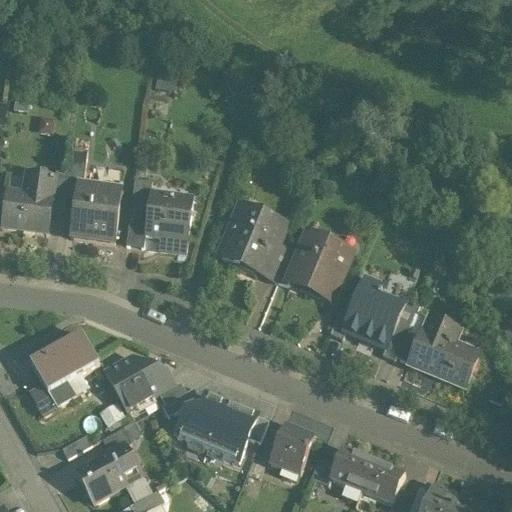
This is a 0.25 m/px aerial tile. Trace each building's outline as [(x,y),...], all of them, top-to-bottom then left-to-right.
[(151,66),(148,93),(176,96),(180,69),(151,66)] [(0,128),(11,129),(11,107),(0,106),(0,128)] [(67,185),(64,201),(77,203),(79,188),(83,189),(88,157),(71,155),(67,185)] [(30,200),(8,197),(7,205),(3,234),(48,240),(52,210),(55,183),(32,180),(30,200)] [(67,185),(55,183),(52,210),(63,212),(64,201),(67,185)] [(135,186),(131,218),(148,220),(151,200),(153,189),(135,186)] [(83,189),(79,188),(77,203),(71,243),(115,249),(122,194),(120,193),(119,197),(98,194),(98,191),(83,189)] [(176,203),(151,200),(148,220),(146,241),(164,244),(162,256),(186,259),(193,211),(175,208),(176,203)] [(256,224),(241,218),(244,212),(241,212),(230,237),(231,240),(221,264),(239,271),(241,267),(256,273),(255,278),(277,287),(287,263),(290,255),(279,251),(287,230),(258,219),(256,224)] [(144,253),(146,241),(148,220),(131,218),(126,250),(144,253)] [(298,267),(290,287),(291,288),(332,305),(352,257),(309,239),(298,267)] [(298,267),(287,263),(277,287),(289,292),(291,288),(290,287),(298,267)] [(408,303),(365,286),(352,318),(344,338),(346,339),(385,355),(387,356),(399,325),(406,309),(408,303)] [(399,325),(410,330),(416,317),(417,314),(406,309),(399,325)] [(341,313),(330,340),(343,346),(346,339),(344,338),(352,318),(341,313)] [(410,330),(407,338),(420,343),(429,322),(416,317),(410,330)] [(479,363),(451,352),(458,334),(429,322),(420,343),(409,369),(408,373),(465,396),(479,363)] [(410,330),(399,325),(387,356),(385,355),(382,362),(395,367),(396,364),(407,338),(410,330)] [(409,369),(420,343),(407,338),(396,364),(409,369)] [(82,340),(31,369),(43,391),(57,414),(76,403),(68,389),(100,371),(82,340)] [(168,381),(132,364),(106,379),(128,417),(160,400),(173,392),(168,381)] [(173,392),(160,400),(165,410),(187,398),(181,388),(173,392)] [(57,414),(43,391),(30,399),(43,422),(57,414)] [(194,394),(187,398),(165,410),(162,412),(168,423),(200,405),(194,394)] [(258,422),(207,402),(200,416),(193,413),(187,417),(177,443),(239,469),(249,445),(258,422)] [(258,422),(249,445),(260,449),(269,427),(258,422)] [(111,459),(112,461),(143,443),(134,428),(103,445),(111,459)] [(315,444),(285,432),(271,468),(300,480),(315,444)] [(87,441),(62,454),(68,465),(93,451),(87,441)] [(374,468),(342,455),(336,469),(330,485),(331,486),(362,498),(374,468)] [(111,459),(76,479),(93,510),(128,490),(112,461),(111,459)] [(336,469),(320,462),(311,485),(328,492),(331,486),(330,485),(336,469)] [(405,481),(374,468),(362,498),(392,510),(393,511),(400,495),(405,481)] [(464,511),(467,506),(433,492),(431,498),(425,511),(464,511)] [(425,511),(431,498),(419,493),(416,501),(411,511),(425,511)] [(411,511),(416,501),(400,495),(393,511),(392,510),(391,511),(411,511)] [(131,511),(159,511),(163,510),(164,509),(158,497),(132,511),(131,511)]
